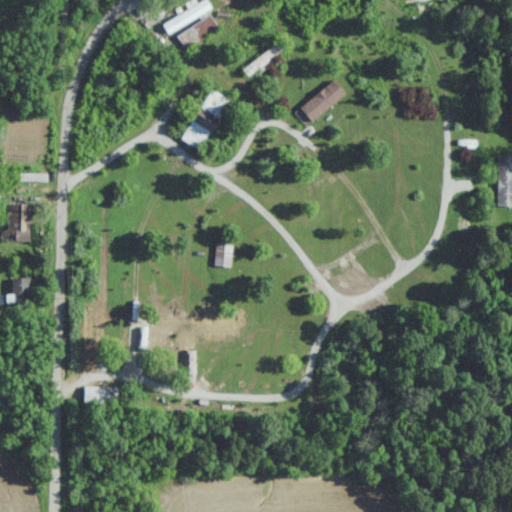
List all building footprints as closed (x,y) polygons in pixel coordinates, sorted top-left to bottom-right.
[(191,0),(183,5),(186,10),(159,26),(165,35),(209,9),(203,0),(195,6),(191,0)] [(217,29),(207,15),(174,37),(184,51),(217,29)] [(282,53),(275,44),(239,70),(246,79),(282,53)] [(179,141),(199,153),(228,100),(207,89),(179,141)] [(511,155),(495,155),(495,207),(511,206),(511,155)] [(44,174),(8,174),(8,182),(44,182),(44,174)] [(27,205),(0,205),(0,242),(27,242),(27,205)] [(212,266),(230,266),(230,244),(212,244),(212,266)] [(11,308),(27,308),(27,279),(11,279),(11,308)] [(115,405),(115,388),(82,388),(82,405),(115,405)]
